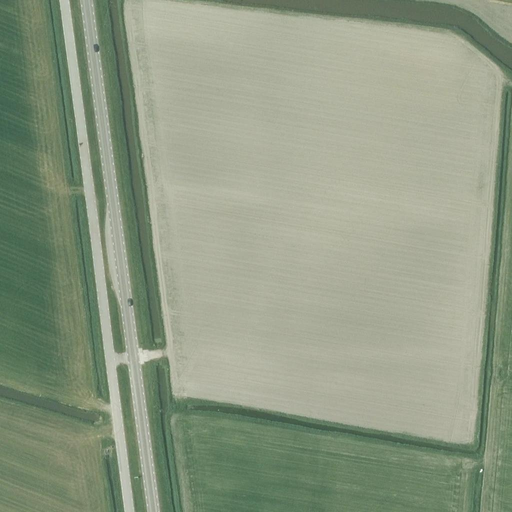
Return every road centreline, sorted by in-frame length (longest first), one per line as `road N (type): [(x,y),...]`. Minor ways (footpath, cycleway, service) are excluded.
road 1 (primary): [(152,511),(85,0)]
road 2 (unclassified): [(129,511),(63,0)]
